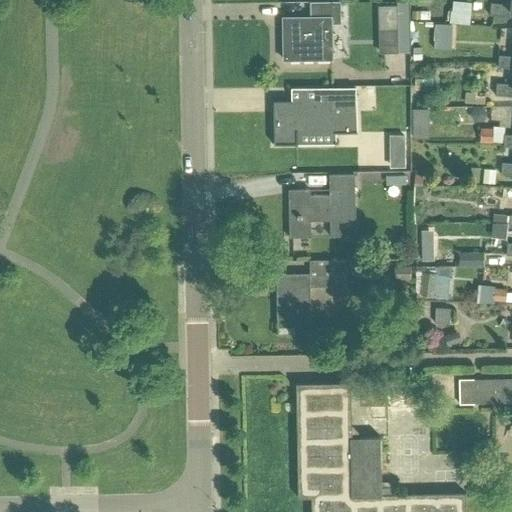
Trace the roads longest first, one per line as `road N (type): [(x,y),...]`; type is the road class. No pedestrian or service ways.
road 1 (unclassified): [(198,503),(190,0)]
road 2 (residential): [(0,506),(198,503)]
